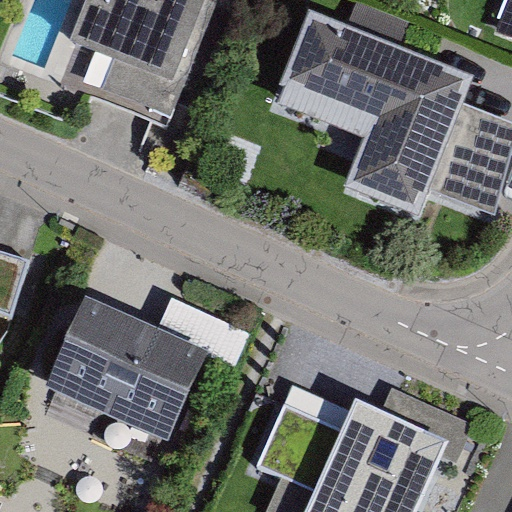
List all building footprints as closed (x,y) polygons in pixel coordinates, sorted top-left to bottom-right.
[(93,0),(72,55),(176,95),(212,0),(93,0)] [(511,0),(505,0),(494,35),(511,41),(511,0)] [(420,228),(432,199),(467,112),(477,88),(311,22),(281,96),(372,133),(346,199),(420,228)] [(511,167),(511,129),(467,112),(432,199),(496,225),(511,167)] [(0,323),(13,328),(31,268),(0,258),(0,323)] [(88,311),(46,403),(169,459),(211,367),(88,311)] [(425,511),(451,454),(357,413),(354,420),(294,394),(258,475),(318,501),(313,511),(425,511)]
